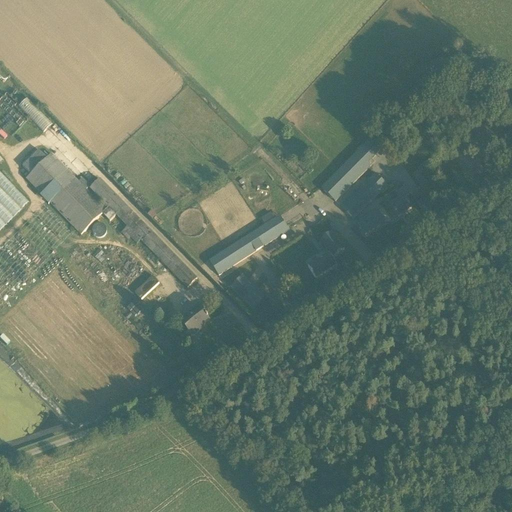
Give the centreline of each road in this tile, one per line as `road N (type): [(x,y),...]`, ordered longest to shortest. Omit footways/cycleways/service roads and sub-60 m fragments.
road 1 (unclassified): [(0,465),(167,396),(511,177)]
road 2 (unknown): [(261,337),(55,139),(17,160),(32,201),(0,240)]
road 3 (track): [(111,0),(256,146)]
road 4 (track): [(394,254),(511,354)]
